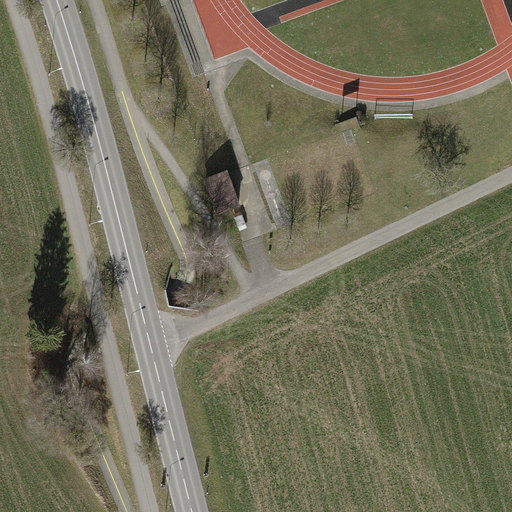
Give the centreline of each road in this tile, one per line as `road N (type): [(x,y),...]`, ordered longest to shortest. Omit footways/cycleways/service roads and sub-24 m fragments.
road 1 (secondary): [(55,0),(190,511)]
road 2 (track): [(511,174),(149,345)]
